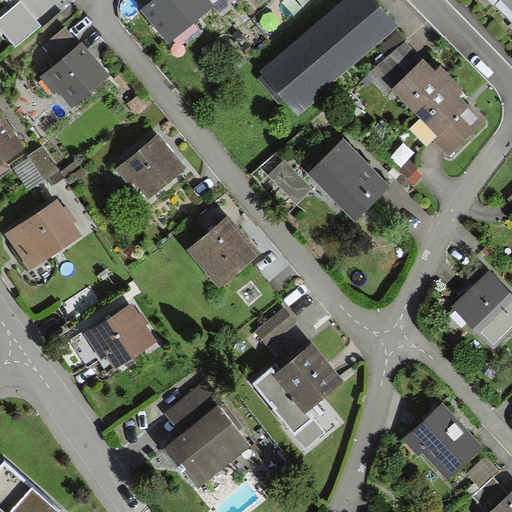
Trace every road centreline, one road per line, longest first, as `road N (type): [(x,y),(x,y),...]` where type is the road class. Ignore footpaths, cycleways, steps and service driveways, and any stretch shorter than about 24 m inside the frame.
road 1 (residential): [(388,340),(365,332),(107,38),(104,0)]
road 2 (residential): [(388,340),(471,174),(511,133)]
road 3 (residential): [(17,352),(133,511)]
road 4 (residential): [(336,511),(372,428),(388,340)]
road 5 (residential): [(511,443),(437,362),(388,340)]
road 6 (residential): [(429,0),(511,87)]
